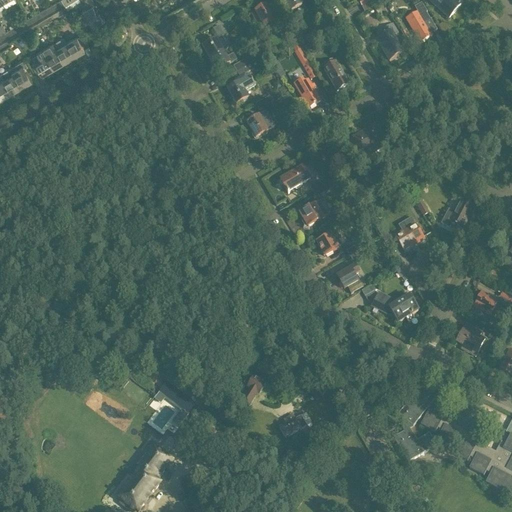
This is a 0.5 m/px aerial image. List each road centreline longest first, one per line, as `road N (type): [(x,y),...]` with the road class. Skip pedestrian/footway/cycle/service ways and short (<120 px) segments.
road 1 (residential): [(227,183),(381,94)]
road 2 (residential): [(0,132),(144,42)]
road 3 (residential): [(506,198),(435,152),(381,94)]
road 4 (residential): [(227,183),(144,42)]
road 5 (residential): [(307,319),(227,183)]
road 6 (residential): [(381,94),(511,14)]
road 7 (residential): [(444,319),(411,267),(447,249),(474,259)]
road 8 (residential): [(423,358),(339,315),(307,319)]
